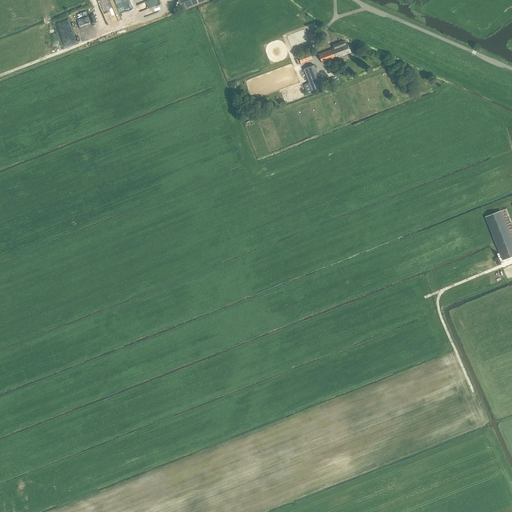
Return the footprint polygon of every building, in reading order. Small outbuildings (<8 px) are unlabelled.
[(155,0),(135,0),(136,4),(146,1),(149,10),(143,11),(144,15),(151,13),(159,10),(155,0)] [(177,0),(181,10),(205,0),(177,0)] [(63,43),(76,38),(69,19),(56,23),(63,43)] [(346,44),(345,41),(334,45),(334,49),(319,54),(323,63),(351,52),(347,44),(346,44)] [(302,63),(312,59),(310,53),(299,57),(302,63)] [(313,92),(323,88),(315,65),(304,69),(313,92)] [(511,229),(504,209),(489,215),(507,257),(511,255),(511,229)]
